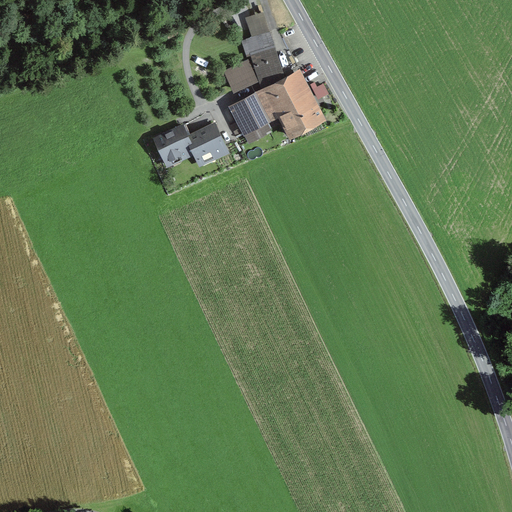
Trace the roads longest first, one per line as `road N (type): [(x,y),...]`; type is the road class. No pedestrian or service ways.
road 1 (tertiary): [(291,0),(452,295),(511,445)]
road 2 (unknown): [(234,0),(190,33),(186,65),(197,110)]
